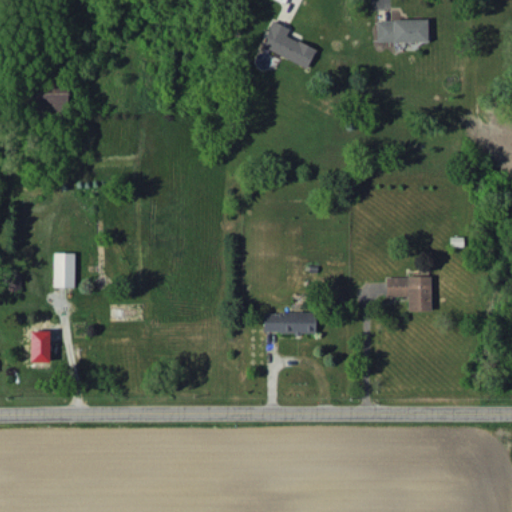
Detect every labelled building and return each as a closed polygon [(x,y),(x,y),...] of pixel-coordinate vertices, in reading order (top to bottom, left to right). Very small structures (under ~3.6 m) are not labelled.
[(427,18),(376,20),(377,42),(427,40),(427,18)] [(315,47),(285,35),(289,27),(271,20),(260,47),(307,66),(315,47)] [(74,287),(74,252),(53,252),(53,286),(74,287)] [(430,276),(386,276),(386,296),(407,296),(407,311),(430,311),(430,276)] [(315,312),(263,312),(263,332),(315,332),(315,312)] [(48,330),(30,330),(31,361),(49,361),(48,330)]
